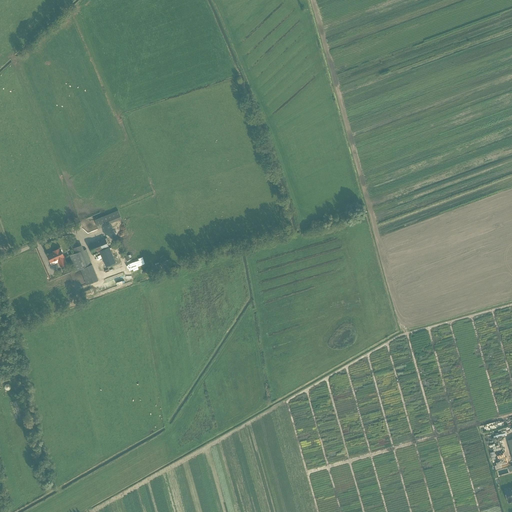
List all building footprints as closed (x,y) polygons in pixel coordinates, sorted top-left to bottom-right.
[(98,229),(122,219),(118,210),(95,220),(98,229)] [(106,239),(90,246),(93,254),(109,247),(106,239)] [(73,249),(75,253),(75,254),(70,256),(76,272),(81,269),(88,285),(94,282),(98,281),(86,249),(84,250),(82,245),(78,247),(73,249)] [(116,263),(109,247),(99,251),(106,267),(116,263)] [(54,253),(47,255),(51,263),(58,260),(60,267),(67,264),(64,258),(63,254),(61,249),(60,250),(59,249),(55,251),(53,252),(54,253)] [(80,270),(75,272),(78,280),(83,277),(80,270)]
